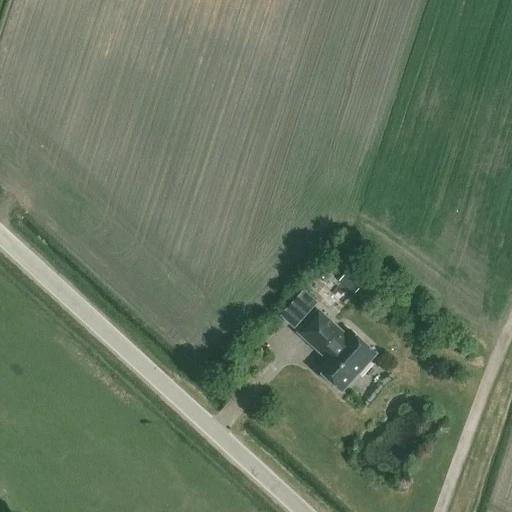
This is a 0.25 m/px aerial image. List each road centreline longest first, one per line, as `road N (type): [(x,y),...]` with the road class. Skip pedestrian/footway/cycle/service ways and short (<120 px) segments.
road 1 (unclassified): [(303,511),(0,233)]
road 2 (unknown): [(444,511),(511,338)]
